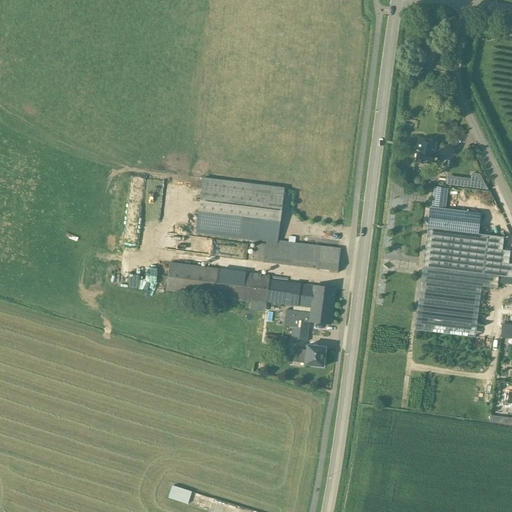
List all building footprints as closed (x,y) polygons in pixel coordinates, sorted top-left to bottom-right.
[(441,160),(454,153),(450,145),(433,154),(435,142),(418,140),(414,161),(435,165),(436,159),(441,160)] [(487,190),(479,174),(471,173),(470,179),(446,175),(445,184),(487,190)] [(278,241),(280,222),(284,188),(203,178),(197,232),(266,240),(266,239),(278,241)] [(427,228),(464,233),(466,212),(445,209),(448,188),(434,187),(431,207),(429,207),(427,228)] [(486,235),(464,233),(427,228),(420,292),(479,299),(481,286),(498,288),(499,275),(511,276),(511,263),(507,263),(508,251),(500,250),(502,237),(486,235)] [(337,271),(340,248),(278,241),(266,239),(266,240),(263,263),(337,271)] [(291,340),(307,342),(309,322),(330,325),(335,288),(313,285),(313,286),(269,280),(269,276),(169,263),(165,291),(266,304),(266,302),(311,307),(310,313),(286,310),(284,326),(293,327),(291,340)] [(511,337),(511,323),(502,322),(500,336),(511,337)] [(323,367),(325,347),(307,345),(306,350),(298,349),(296,362),(304,363),(304,365),(323,367)] [(187,504),(191,492),(172,485),(168,498),(187,504)]
